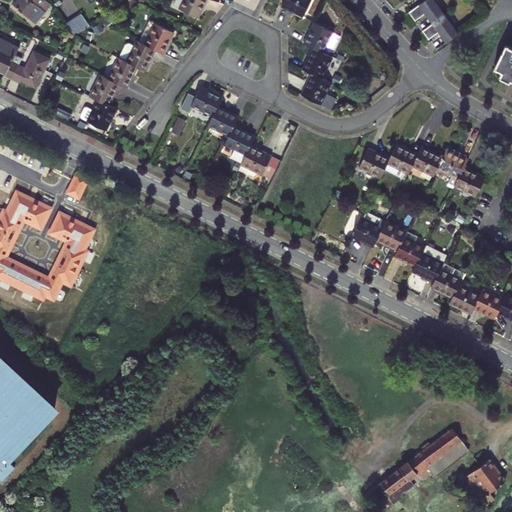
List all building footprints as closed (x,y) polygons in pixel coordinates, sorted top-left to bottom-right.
[(38,23),(47,12),(42,7),(48,0),(47,0),(19,0),(16,5),(38,23)] [(53,5),(48,0),(42,7),(47,12),(53,5)] [(179,0),(176,6),(201,18),(208,4),(209,5),(211,0),(179,0)] [(313,0),(287,0),(284,6),(290,9),(290,8),(306,16),(313,0)] [(436,0),(419,0),(409,8),(415,17),(425,9),(432,19),(422,27),(428,35),(438,28),(446,38),(458,29),(436,0)] [(69,24),(78,36),(92,27),(83,14),(69,24)] [(141,41),(160,50),(168,54),(171,47),(169,47),(176,32),(151,20),(141,41)] [(309,36),(306,43),(316,48),(326,52),(336,31),(317,22),(310,36),(309,36)] [(21,47),(2,37),(0,41),(0,69),(8,73),(7,75),(14,79),(20,66),(14,63),(17,55),(21,47)] [(156,57),(160,50),(141,41),(139,40),(136,47),(131,45),(128,46),(122,58),(140,67),(148,71),(155,56),(156,57)] [(511,47),(509,46),(498,67),(504,71),(501,76),(511,82),(511,47)] [(326,52),(316,48),(309,62),(308,62),(305,68),(315,73),(324,78),(335,57),(326,52)] [(20,66),(14,79),(23,83),(24,80),(39,87),(52,59),(36,51),(27,69),(20,66)] [(14,63),(20,66),(24,58),(17,55),(14,63)] [(121,58),(111,79),(125,85),(131,88),(134,81),(133,81),(140,67),(122,58),(121,58)] [(324,78),(315,73),(309,87),(308,87),(304,94),(334,109),(340,98),(329,93),(334,83),(324,78)] [(105,76),(95,97),(101,100),(113,106),(121,91),(122,92),(125,85),(111,79),(105,76)] [(215,116),(220,107),(224,98),(211,91),(212,90),(204,86),(194,106),(215,116)] [(113,106),(101,100),(96,108),(89,105),(83,117),(109,130),(117,115),(118,116),(121,110),(113,106)] [(234,114),(220,107),(215,116),(211,125),(232,136),(236,126),(242,116),(235,113),(234,114)] [(173,130),(180,133),(186,118),(179,115),(173,130)] [(250,133),(236,126),(232,136),(228,145),(238,150),(234,157),(245,163),(253,147),(258,136),(251,132),(250,133)] [(392,160),(387,170),(403,178),(406,171),(412,174),(416,166),(422,154),(414,150),(414,151),(400,145),(392,160)] [(245,163),(244,165),(266,175),(275,156),(267,152),(267,153),(253,147),(245,163)] [(440,168),(446,158),(432,151),(432,150),(426,147),(425,147),(422,154),(416,166),(437,176),(440,168)] [(387,170),(392,160),(377,152),(378,151),(371,148),(362,167),(383,178),(387,170)] [(458,187),(468,167),(472,160),(464,156),(464,157),(449,150),(446,158),(440,168),(456,176),(452,184),(458,187)] [(478,197),(488,178),(475,172),(475,171),(468,167),(458,187),(478,197)] [(409,181),(412,174),(406,171),(403,178),(409,181)] [(89,181),(75,174),(66,193),(80,200),(89,181)] [(52,208),(15,190),(6,209),(2,209),(0,213),(0,281),(44,302),(45,298),(56,303),(63,287),(71,291),(91,249),(88,248),(97,227),(60,210),(49,232),(68,240),(50,279),(5,258),(23,220),(42,229),(52,208)] [(379,240),(385,228),(364,217),(355,236),(369,242),(368,244),(375,247),(379,240)] [(409,232),(388,222),(385,228),(379,240),(393,247),(392,249),(400,252),(406,238),(409,232)] [(424,255),(427,249),(406,238),(400,252),(396,258),(403,262),(404,261),(418,268),(424,255)] [(435,285),(445,265),(424,255),(418,268),(415,273),(429,280),(428,281),(435,285)] [(461,287),(466,276),(445,265),(435,285),(432,290),(440,294),(440,293),(454,300),(461,287)] [(466,311),(473,315),(475,311),(482,297),(461,287),(454,300),(453,303),(466,310),(466,311)] [(482,314),(496,321),(499,315),(505,302),(484,292),(482,297),(475,311),(482,315),(482,314)] [(505,302),(499,315),(511,321),(511,322),(511,297),(508,296),(505,302)] [(54,408),(0,358),(0,479),(2,481),(14,467),(7,460),(54,408)] [(423,449),(380,482),(389,494),(409,478),(416,472),(425,466),(428,470),(433,476),(469,449),(452,427),(430,443),(423,449)] [(505,480),(489,458),(481,464),(464,477),(473,488),(482,501),(485,504),(492,499),(487,493),(505,480)] [(389,494),(379,501),(384,507),(414,484),(409,478),(389,494)]
